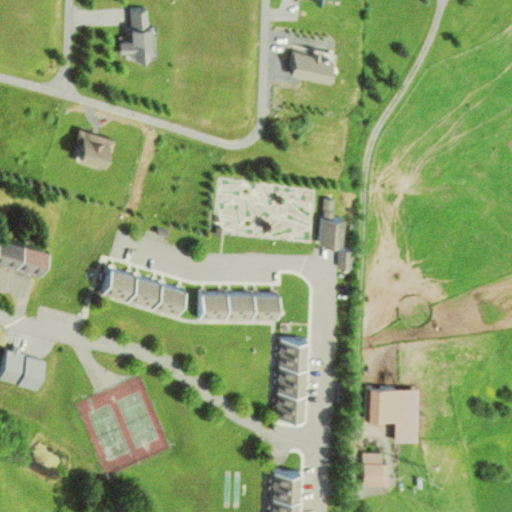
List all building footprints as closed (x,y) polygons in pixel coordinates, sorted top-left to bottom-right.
[(146,8),(123,8),(123,44),(112,44),(112,54),(146,54),(146,8)] [(107,135),(71,126),(64,155),(99,164),(107,135)] [(338,216),(314,216),(314,244),(338,244),(338,216)] [(0,234),(0,263),(40,273),(46,245),(0,234)] [(92,292),(174,315),(182,288),(100,265),(92,292)] [(191,291),(190,318),(277,319),(277,292),(191,291)] [(362,419),(388,419),(388,440),(413,440),(414,386),(362,385),(362,419)] [(385,486),(385,461),(379,461),(379,453),(359,453),(359,486),(385,486)]
